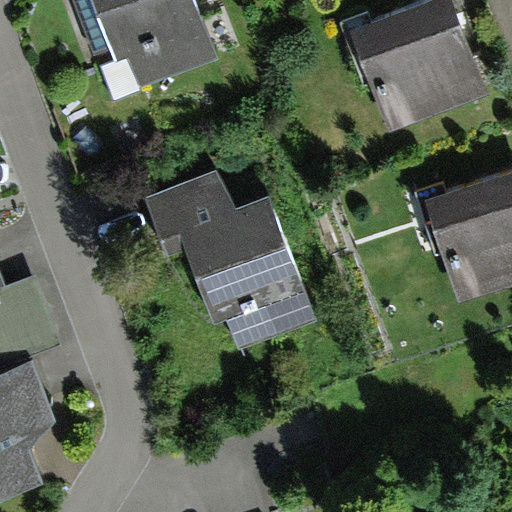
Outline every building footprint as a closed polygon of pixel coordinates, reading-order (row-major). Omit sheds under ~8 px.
[(134,72),(205,48),(188,0),(73,0),(91,52),(123,41),(134,72)] [(451,0),(435,0),(371,23),(399,104),(479,76),(451,0)] [(511,264),(511,172),(437,193),(460,278),(511,264)] [(223,332),(306,307),(273,201),(191,225),(223,332)] [(0,351),(53,333),(33,279),(0,290),(0,351)] [(0,475),(31,465),(23,438),(44,400),(32,362),(0,372),(0,475)]
